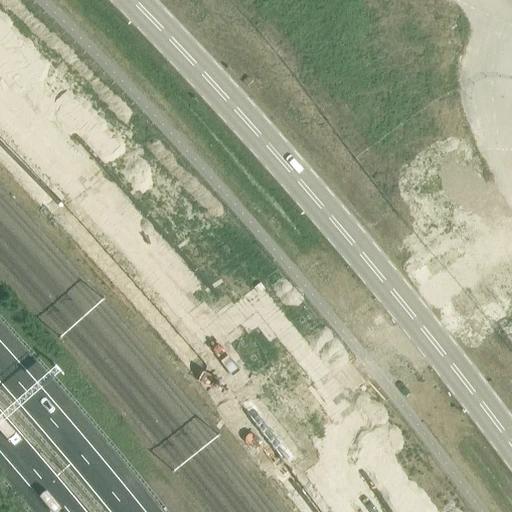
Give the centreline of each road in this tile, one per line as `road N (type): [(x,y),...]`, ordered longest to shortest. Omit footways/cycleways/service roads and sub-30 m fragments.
road 1 (unclassified): [(511,451),(284,161),(131,0)]
road 2 (motorway): [(125,511),(0,360)]
